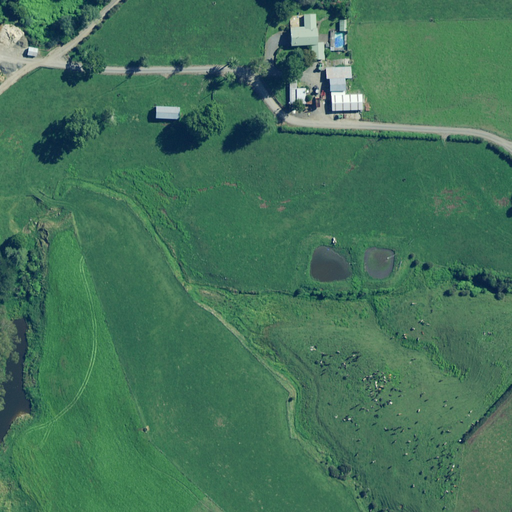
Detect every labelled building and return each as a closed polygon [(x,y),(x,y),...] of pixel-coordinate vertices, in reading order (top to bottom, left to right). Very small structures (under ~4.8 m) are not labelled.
[(317,42),(315,14),(303,15),(303,27),(289,28),(291,46),(311,45),(312,60),(324,59),(323,42),(317,42)] [(37,49),(27,48),(27,55),(36,57),(37,49)] [(351,78),(350,67),(325,68),(326,79),(328,79),(329,91),(345,91),(344,78),(351,78)] [(305,104),(305,89),(297,89),(297,78),(289,78),(289,104),(305,104)] [(344,95),(344,93),(330,93),(331,111),(361,110),(361,95),(344,95)] [(179,108),(155,107),(155,118),(179,119),(179,108)]
